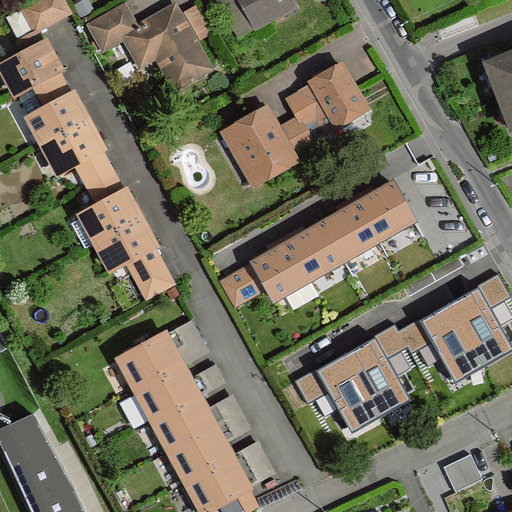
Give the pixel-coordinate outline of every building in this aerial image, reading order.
[(36,34),(38,33),(72,14),(64,0),(38,0),(23,9),(36,34)] [(289,0),(241,0),(257,28),(293,7),(289,0)] [(198,5),(180,15),(196,42),(213,33),(198,5)] [(133,20),(125,6),(90,26),(98,40),(133,20)] [(180,15),(176,7),(139,29),(125,37),(138,59),(154,51),(175,89),(211,69),(196,42),(180,15)] [(139,29),(133,20),(98,40),(103,48),(125,37),(139,29)] [(19,95),(36,85),(60,73),(38,33),(36,34),(19,43),(25,55),(3,67),(19,95)] [(511,57),(507,59),(488,67),(511,128),(511,57)] [(330,108),(317,117),(318,120),(325,132),(326,134),(366,111),(355,92),(341,68),(315,83),(330,108)] [(73,96),(60,73),(36,85),(49,109),(73,96)] [(303,92),(317,117),(330,108),(315,83),(302,91),(303,92)] [(31,119),(49,109),(36,85),(19,95),(31,119)] [(317,117),(303,92),(289,100),(298,116),(304,128),(305,127),(318,120),(317,117)] [(48,145),(88,124),(73,96),(49,109),(31,119),(46,146),(48,145)] [(276,129),(266,111),(253,118),(231,131),(241,148),(237,150),(258,185),(296,163),(294,160),(276,129)] [(304,128),(298,116),(276,129),(294,160),(316,147),(312,140),(305,127),(304,128)] [(318,120),(305,127),(312,140),(325,132),(318,120)] [(102,151),(88,124),(48,145),(63,172),(76,165),(102,151)] [(125,193),(102,151),(76,165),(87,187),(99,208),(125,193)] [(398,191),(363,211),(389,255),(423,234),(398,191)] [(101,242),(140,220),(125,193),(99,208),(86,215),(101,242)] [(161,260),(140,220),(101,242),(99,243),(114,270),(128,262),(136,258),(142,271),(161,260)] [(175,285),(161,260),(142,271),(135,274),(148,299),(158,293),(175,285)] [(471,289),(483,311),(507,298),(494,276),(471,289)] [(483,311),(471,289),(415,321),(448,379),(505,346),(483,311)] [(144,325),(159,338),(172,352),(173,350),(194,329),(166,302),(144,325)] [(368,340),(381,363),(404,350),(392,327),(368,340)] [(150,374),(138,387),(190,436),(224,399),(173,350),(172,352),(159,338),(137,362),(150,374)] [(381,363),(368,340),(313,373),(346,430),(402,397),(381,363)] [(257,482),(281,467),(263,437),(239,452),(257,482)] [(444,467),(456,492),(483,480),(471,454),(444,467)] [(92,511),(85,498),(73,503),(76,511),(92,511)] [(76,511),(73,503),(53,511),(76,511)]
